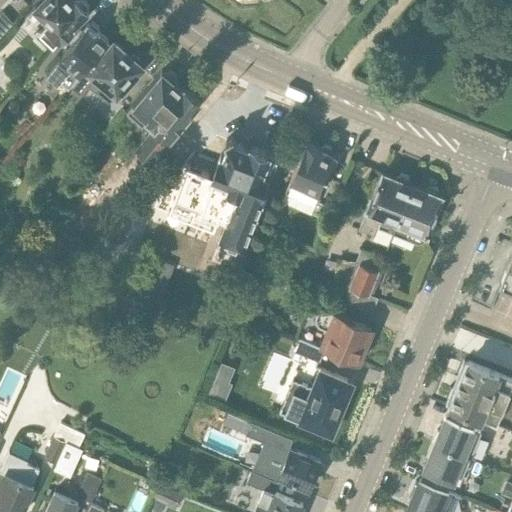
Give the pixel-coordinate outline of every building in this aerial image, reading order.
[(39,33),(52,46),(88,11),(88,10),(88,3),(85,0),(40,0),(35,6),(50,21),(39,33)] [(3,12),(0,15),(0,37),(14,22),(3,12)] [(68,86),(73,81),(86,65),(109,39),(97,30),(100,27),(92,20),(90,23),(88,22),(47,71),(59,81),(60,80),(68,86)] [(83,89),(96,74),(105,82),(98,90),(110,100),(116,92),(118,93),(143,66),(141,64),(142,63),(141,59),(135,54),(131,55),(114,40),(89,68),(86,65),(73,81),(83,89)] [(143,125),(149,118),(155,122),(137,144),(153,157),(200,100),(185,87),(184,88),(175,81),(177,75),(170,69),(164,72),(162,69),(133,103),(127,111),(143,125)] [(201,192),(223,201),(217,215),(248,228),(264,190),(260,189),(268,172),(274,170),(278,161),(275,156),(268,153),(269,152),(251,145),(250,147),(236,141),(233,136),(226,139),(229,145),(224,156),(221,155),(214,172),(215,172),(213,177),(208,174),(201,192)] [(321,147),(307,141),(286,187),(316,199),(336,154),(332,152),(332,147),(326,144),(321,147)] [(364,218),(393,229),(412,183),(410,183),(409,176),(401,173),(396,177),(383,172),(380,180),(379,179),(364,218)] [(439,194),(438,187),(430,184),(425,188),(412,183),(393,229),(419,240),(425,237),(442,195),(439,194)] [(379,255),(361,248),(356,261),(378,269),(384,257),(379,255)] [(511,254),(499,285),(511,290),(511,254)] [(345,299),(350,287),(370,295),(376,281),(374,281),(378,270),(356,261),(342,261),(329,293),(345,299)] [(62,285),(55,297),(77,311),(84,299),(62,285)] [(377,299),(350,288),(345,300),(372,310),(377,299)] [(227,306),(222,321),(235,325),(240,311),(227,306)] [(322,347),(324,347),(358,360),(359,358),(360,358),(361,358),(362,358),(364,357),(365,357),(366,356),(366,355),(367,354),(367,353),(367,352),(367,351),(367,350),(366,349),(366,348),(365,347),(364,347),(372,327),(329,310),(321,328),(329,331),(322,347)] [(318,361),(324,347),(322,347),(301,338),(295,351),(318,361)] [(226,397),(238,365),(224,359),(212,391),(226,397)] [(511,380),(467,363),(464,361),(447,402),(451,404),(450,405),(475,415),(494,423),(511,380)] [(305,421),(332,432),(339,416),(334,414),(348,379),(321,368),(306,403),(311,405),(305,421)] [(21,398),(28,372),(15,369),(8,394),(21,398)] [(432,441),(468,455),(478,430),(471,426),(475,415),(450,405),(452,406),(447,417),(445,416),(440,430),(437,429),(432,441)] [(67,441),(79,447),(86,434),(61,422),(55,436),(45,457),(57,463),(67,441)] [(83,449),(79,447),(67,441),(57,463),(54,469),(71,476),(83,449)] [(419,480),(446,491),(451,478),(458,481),(468,455),(432,441),(427,453),(430,454),(424,468),(426,469),(421,480),(420,479),(419,480)] [(266,468),(310,486),(311,483),(314,484),(317,475),(315,474),(320,461),(301,453),(302,451),(292,446),(290,450),(276,444),(266,468)] [(0,489),(0,507),(9,511),(21,511),(34,485),(32,484),(40,468),(27,462),(28,460),(10,451),(1,470),(3,471),(0,477),(0,488),(0,489)] [(160,484),(173,490),(180,472),(168,466),(160,484)] [(91,502),(102,478),(88,471),(77,495),(91,502)] [(299,511),(303,504),(275,492),(279,483),(251,471),(247,483),(263,490),(254,511),(299,511)] [(408,508),(416,511),(445,511),(453,494),(446,491),(419,480),(419,482),(415,480),(411,492),(414,493),(408,508)] [(158,484),(152,498),(176,509),(182,494),(173,490),(160,484),(158,484)] [(44,511),(73,511),(79,500),(54,489),(44,511)] [(103,511),(105,510),(91,503),(86,511),(103,511)]
